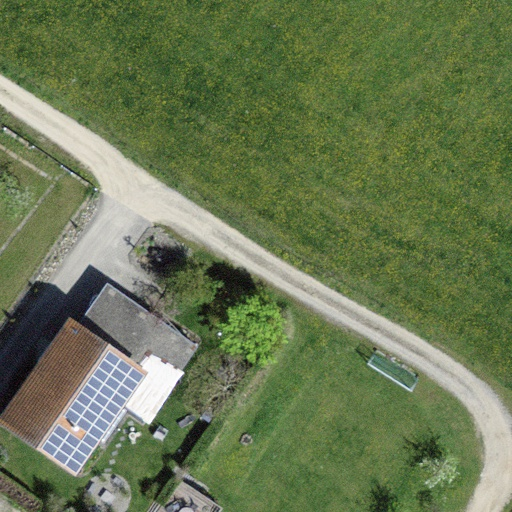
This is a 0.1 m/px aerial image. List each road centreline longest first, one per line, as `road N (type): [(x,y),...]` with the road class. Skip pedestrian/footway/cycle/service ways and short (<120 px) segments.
road 1 (track): [(511,449),(495,408),(249,262),(0,96)]
road 2 (residential): [(0,399),(145,196)]
